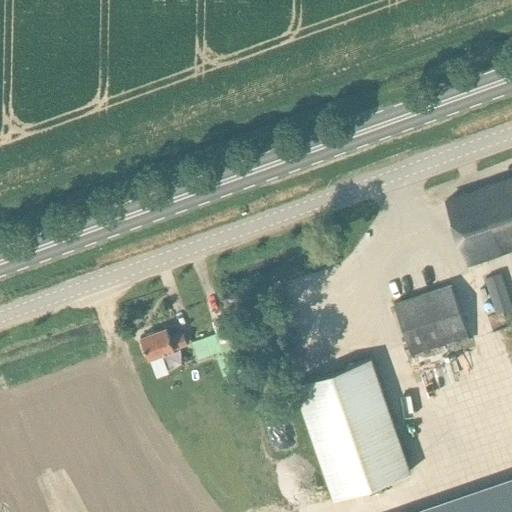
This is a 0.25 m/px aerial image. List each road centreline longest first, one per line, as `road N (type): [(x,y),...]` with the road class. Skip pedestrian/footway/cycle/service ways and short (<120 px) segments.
road 1 (secondary): [(0,262),(511,78)]
road 2 (unclassified): [(511,132),(0,316)]
road 3 (unknown): [(357,134),(386,244),(379,325),(477,436)]
